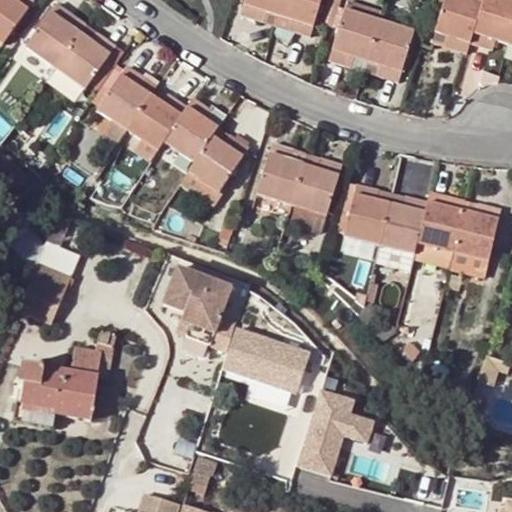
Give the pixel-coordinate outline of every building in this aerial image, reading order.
[(0,0),(0,41),(3,44),(34,2),(30,0),(0,0)] [(247,0),(243,15),(265,21),(268,12),(280,15),(284,0),(247,0)] [(284,0),(280,15),(291,19),(289,28),(297,30),(310,36),(321,0),(284,0)] [(471,43),(483,3),(472,0),(445,0),(433,42),(468,52),(471,43)] [(511,1),(506,0),(483,0),(483,3),(471,43),(492,49),(495,39),(509,43),(511,31),(511,1)] [(347,2),(345,11),(379,20),(382,12),(347,2)] [(69,27),(74,18),(56,5),(26,47),(55,68),(80,34),(69,27)] [(379,20),(345,11),(329,60),(352,67),(355,58),(367,61),(379,65),(377,74),(399,81),(414,31),(379,20)] [(268,12),(265,21),(278,25),(280,15),(268,12)] [(280,15),(278,25),(275,33),(289,43),(297,30),(289,28),(291,19),(280,15)] [(86,26),(74,18),(69,27),(80,34),(86,26)] [(86,26),(80,34),(90,41),(96,33),(86,26)] [(90,41),(80,34),(55,68),(84,89),(114,46),(96,33),(90,41)] [(379,65),(367,61),(365,71),(377,74),(379,65)] [(138,88),(144,80),(126,69),(97,111),(111,120),(127,130),(150,96),(138,88)] [(154,87),(144,80),(138,88),(150,96),(154,87)] [(162,104),(150,96),(127,130),(159,150),(164,141),(188,108),(167,95),(162,104)] [(193,99),(188,108),(164,141),(196,162),(213,137),(218,128),(205,120),(211,111),(193,99)] [(127,130),(111,120),(102,134),(117,144),(127,130)] [(223,144),(213,137),(196,162),(189,171),(219,192),(248,148),(229,136),(223,144)] [(256,194),(291,206),(303,166),(289,162),(293,152),(270,145),(256,194)] [(289,162),(303,166),(306,156),(293,152),(289,162)] [(306,156),(303,166),(316,170),(319,160),(306,156)] [(303,166),(291,206),(295,207),(325,216),(340,166),(319,160),(316,170),(303,166)] [(378,246),(388,205),(375,202),(377,192),(355,186),(343,236),(378,246)] [(109,195),(97,187),(90,198),(104,203),(109,195)] [(375,202),(388,205),(391,194),(377,192),(375,202)] [(402,208),(403,197),(391,194),(388,205),(402,208)] [(452,252),(461,213),(449,210),(450,199),(430,194),(427,203),(416,244),(448,251),(452,252)] [(394,249),(414,254),(416,244),(427,203),(403,197),(402,208),(388,205),(378,246),(394,249)] [(461,212),(463,206),(464,202),(450,199),(449,210),(461,213),(461,212)] [(471,207),(463,206),(461,212),(461,213),(475,216),(479,205),(472,203),(471,207)] [(475,216),(461,213),(452,252),(454,252),(488,260),(500,210),(479,205),(475,216)] [(325,216),(295,207),(290,223),(321,231),(325,216)] [(31,276),(43,246),(28,228),(16,237),(15,236),(2,244),(26,276),(30,279),(31,276)] [(76,252),(46,240),(43,246),(31,276),(64,290),(70,276),(67,275),(76,252)] [(0,296),(26,276),(2,244),(0,246),(0,296)] [(444,266),(448,251),(416,244),(414,254),(413,259),(444,266)] [(391,265),(394,249),(378,246),(374,261),(391,265)] [(488,260),(454,252),(450,268),(485,276),(488,260)] [(276,257),(271,270),(303,291),(307,279),(276,257)] [(231,289),(175,272),(163,310),(185,317),(182,325),(191,328),(215,336),(212,347),(227,352),(233,332),(235,326),(221,322),(231,289)] [(30,279),(17,311),(51,325),(64,290),(31,276),(30,279)] [(380,311),(366,301),(361,319),(368,324),(370,327),(374,333),(381,341),(395,331),(380,311)] [(215,336),(191,328),(188,340),(212,347),(215,336)] [(296,395),(308,355),(233,332),(227,352),(221,373),(296,395)] [(96,345),(113,347),(114,344),(113,336),(106,335),(103,335),(99,336),(97,338),(97,341),(96,343),(96,345)] [(101,353),(98,376),(109,378),(113,347),(96,345),(95,352),(101,353)] [(91,421),(98,376),(101,353),(95,352),(74,349),(70,373),(21,366),(18,385),(24,386),(21,406),(52,410),(52,416),(91,421)] [(509,365),(485,357),(478,383),(492,387),(496,371),(506,374),(509,365)] [(354,403),(320,393),(297,468),(330,478),(343,438),(367,446),(373,425),(349,417),(354,403)] [(52,419),(52,416),(52,410),(21,406),(20,413),(52,419)] [(193,474),(188,489),(204,494),(210,478),(193,474)] [(178,511),(181,505),(145,494),(139,511),(178,511)]
